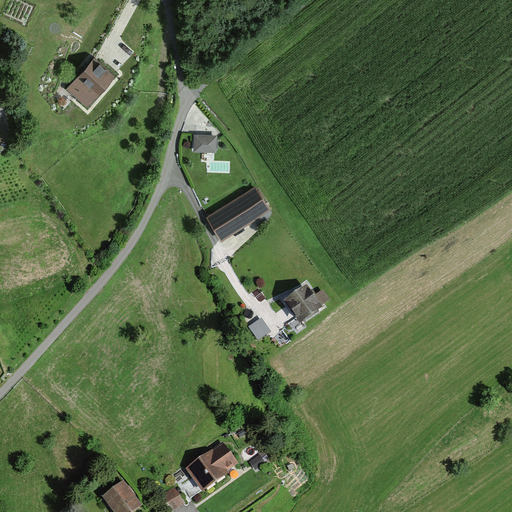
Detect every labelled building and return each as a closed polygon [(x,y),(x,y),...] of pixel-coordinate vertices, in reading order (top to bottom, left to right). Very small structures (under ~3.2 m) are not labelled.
[(117,72),(93,53),(72,80),(96,98),(117,72)] [(215,135),(194,135),(194,151),(215,151),(215,135)] [(268,208),(255,188),(208,217),(221,238),(268,208)] [(320,308),(305,287),(284,301),(299,323),(320,308)] [(263,320),(249,327),(257,342),(271,335),(263,320)] [(222,444),(184,471),(201,495),(228,476),(226,473),(237,466),(222,444)] [(109,511),(137,511),(142,509),(122,483),(100,499),(109,511)] [(169,511),(172,511),(185,505),(174,488),(160,496),(169,511)]
